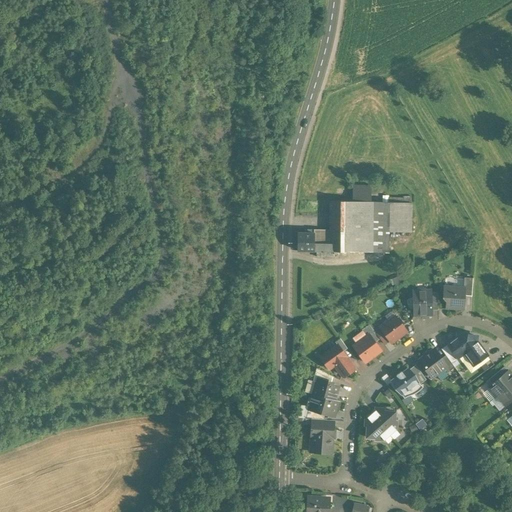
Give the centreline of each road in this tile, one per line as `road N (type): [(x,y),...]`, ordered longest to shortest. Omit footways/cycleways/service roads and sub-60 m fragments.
road 1 (residential): [(276,475),(286,176),(317,103),(341,0)]
road 2 (residential): [(344,483),(354,395),(386,362),(429,333),(466,321),(493,327),(511,346)]
